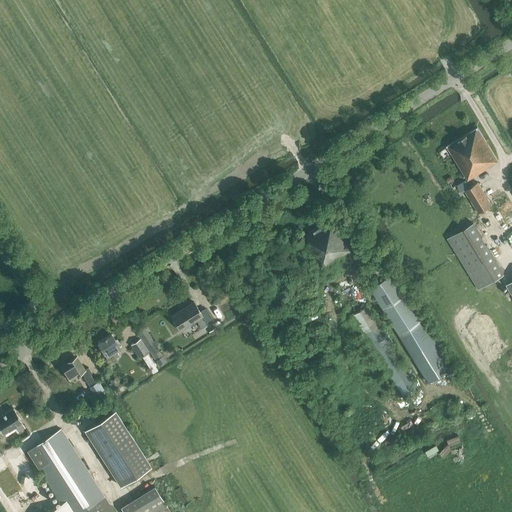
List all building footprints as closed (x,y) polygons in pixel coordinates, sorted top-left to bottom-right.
[(468,180),(499,161),(477,127),(447,146),(468,180)] [(467,179),(459,183),(463,190),(471,185),(467,179)] [(478,213),(492,205),(478,182),(464,190),(478,213)] [(300,237),(321,271),(345,256),(344,255),(353,250),(333,217),(300,237)] [(447,238),(479,289),(505,273),(474,222),(447,238)] [(364,267),(372,281),(385,272),(377,259),(364,267)] [(397,271),(371,287),(429,383),(456,366),(397,271)] [(171,315),(181,331),(202,317),(207,324),(213,321),(205,308),(200,311),(194,301),(171,315)] [(351,315),(394,384),(402,397),(419,387),(368,305),(351,315)] [(156,359),(162,355),(148,333),(141,338),(156,359)] [(97,343),(107,358),(113,354),(115,358),(119,356),(117,352),(121,349),(112,334),(97,343)] [(139,357),(148,351),(140,338),(131,344),(139,357)] [(157,370),(157,369),(147,354),(142,357),(152,373),(157,370)] [(89,384),(94,381),(90,373),(92,372),(88,367),(85,369),(76,355),(61,366),(70,380),(76,377),(75,376),(81,372),(84,377),(89,384)] [(164,356),(156,360),(160,366),(167,361),(164,356)] [(111,381),(111,382),(114,387),(115,389),(121,385),(119,382),(118,381),(118,380),(117,380),(116,379),(115,379),(114,379),(113,379),(113,380),(112,380),(111,380),(111,381)] [(97,382),(90,386),(93,392),(100,388),(97,382)] [(0,416),(0,429),(3,434),(15,427),(18,432),(25,427),(22,422),(13,408),(0,416)] [(115,410),(84,430),(120,486),(151,466),(115,410)] [(114,511),(61,429),(27,451),(61,503),(47,511),(114,511)] [(123,511),(159,511),(168,507),(154,486),(121,507),(123,511)]
